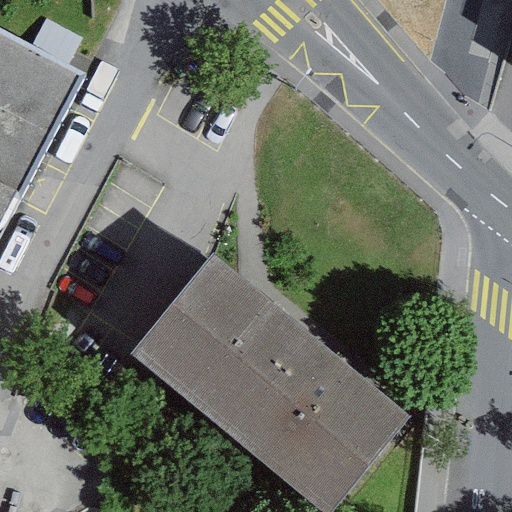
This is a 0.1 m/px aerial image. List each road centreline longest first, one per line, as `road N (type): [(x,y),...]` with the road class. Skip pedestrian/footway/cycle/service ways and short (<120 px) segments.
road 1 (tertiary): [(293,0),(467,173),(511,206)]
road 2 (residential): [(511,369),(495,511)]
